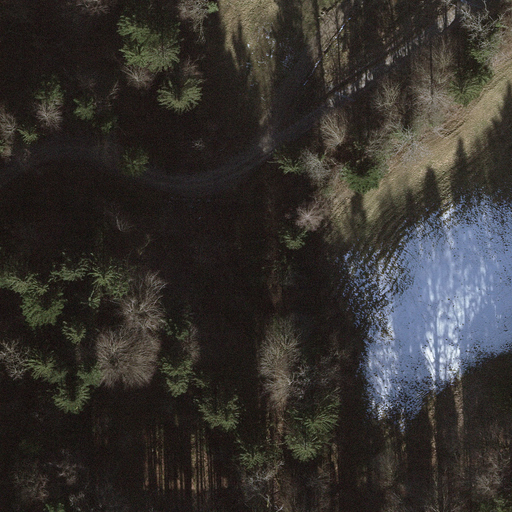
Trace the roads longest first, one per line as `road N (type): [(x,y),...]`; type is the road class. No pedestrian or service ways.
road 1 (track): [(0,174),(67,144),(173,181),(229,178),(480,0)]
road 2 (track): [(266,152),(284,95),(358,0)]
